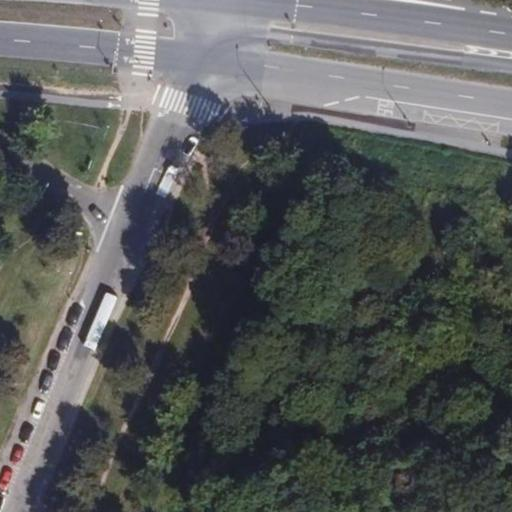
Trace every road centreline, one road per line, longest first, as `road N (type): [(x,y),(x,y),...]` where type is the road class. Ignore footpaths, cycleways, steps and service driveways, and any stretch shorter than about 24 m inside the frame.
road 1 (unclassified): [(16,511),(135,221)]
road 2 (primary): [(207,57),(511,104)]
road 3 (primary): [(511,68),(218,32)]
road 4 (primary): [(494,31),(229,0)]
road 5 (primary): [(0,39),(207,57)]
road 6 (unclassified): [(135,221),(207,57)]
road 7 (unclassified): [(0,153),(135,221)]
